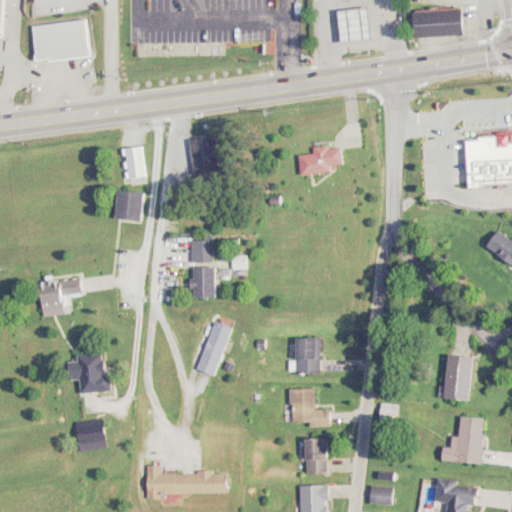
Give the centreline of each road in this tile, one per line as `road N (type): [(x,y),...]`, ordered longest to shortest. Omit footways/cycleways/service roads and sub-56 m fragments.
road 1 (primary): [(0,124),(511,51)]
road 2 (residential): [(179,101),(149,373),(160,407),(195,450)]
road 3 (residential): [(398,69),(401,243),(511,358)]
road 4 (residential): [(160,104),(132,379),(111,407)]
road 5 (residential): [(396,226),(381,256),(355,511)]
